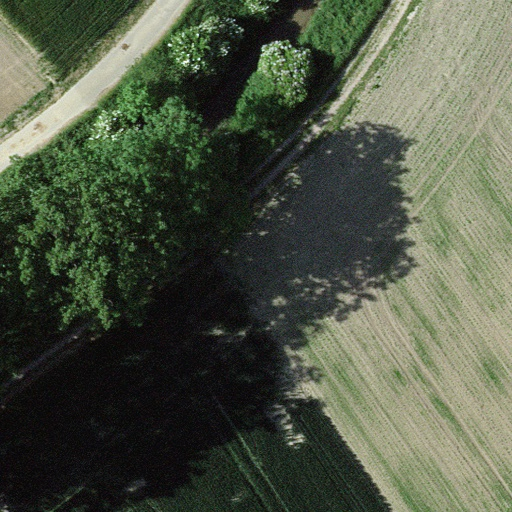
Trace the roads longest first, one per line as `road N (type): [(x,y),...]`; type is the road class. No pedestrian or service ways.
road 1 (track): [(397,0),(358,67),(264,175),(0,384)]
road 2 (track): [(173,0),(57,114),(0,154)]
